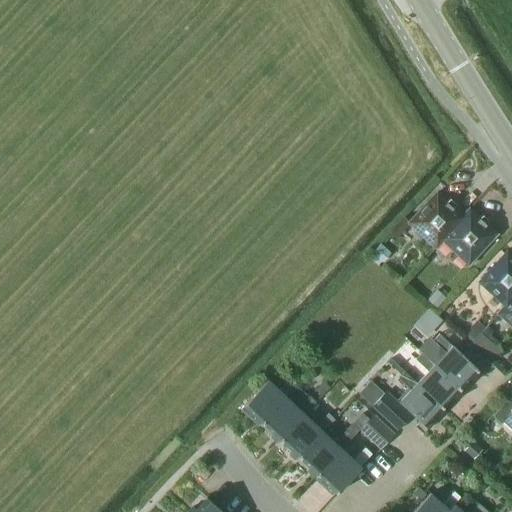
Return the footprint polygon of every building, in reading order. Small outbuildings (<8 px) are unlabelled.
[(463,218),(462,218),(437,194),(409,223),(435,248),(442,241),(463,218)] [(463,218),(442,241),(467,265),(496,235),(470,210),(462,218),(463,218)] [(381,244),(369,257),(377,265),(390,252),(381,244)] [(511,299),(511,257),(506,252),(479,283),(505,306),(505,307),(511,299)] [(435,291),(428,300),(438,308),(445,300),(435,291)] [(511,299),(505,307),(505,306),(498,314),(511,326),(511,299)] [(426,312),(415,324),(417,326),(425,333),(439,319),(428,309),(426,312)] [(463,338),(470,345),(480,334),(485,328),(477,321),(470,329),(471,330),(463,338)] [(490,364),(501,352),(480,334),(470,345),(469,345),(470,346),(486,360),(490,364)] [(445,353),(434,364),(460,389),(461,388),(458,386),(468,376),(473,381),(478,375),(475,372),(477,370),(461,355),(452,346),(450,347),(439,336),(433,342),(445,353)] [(477,370),(486,360),(470,346),(461,355),(477,370)] [(428,372),(417,384),(443,408),(444,408),(441,405),(451,395),(456,399),(461,393),(458,390),(460,389),(434,364),(433,365),(422,354),(416,361),(428,372)] [(442,410),(443,408),(417,384),(416,384),(404,373),(398,379),(411,391),(399,404),(424,428),(426,426),(423,424),(434,413),(439,418),(444,412),(442,410)] [(261,423),(262,424),(286,399),(285,398),(297,386),(290,379),(279,392),(267,381),(241,409),(259,426),(261,423)] [(315,390),(322,396),(330,387),(324,381),(315,390)] [(386,391),(371,406),(395,430),(410,416),(386,391)] [(505,421),(511,427),(511,395),(493,415),(502,424),(505,421)] [(279,440),(280,442),(304,416),(304,415),(315,403),(309,397),(297,410),(286,399),(262,424),(263,425),(265,422),(275,432),(271,437),(276,443),(279,440)] [(369,418),(362,412),(346,430),(353,436),(359,430),(369,418)] [(298,458),(299,459),(323,433),(322,433),(334,420),(327,414),(315,426),(304,416),(280,442),(281,442),(283,440),(293,449),(289,455),(295,461),(298,458)] [(370,419),(369,418),(359,430),(381,450),(396,434),(374,414),(370,419)] [(316,475),(317,476),(341,450),(340,449),(351,437),(345,432),(334,444),(323,433),(299,459),(299,460),(302,457),(312,467),(307,472),(313,478),(316,475)] [(464,451),(474,460),(483,450),(473,441),(464,451)] [(317,476),(317,477),(315,480),(332,496),(335,492),(336,494),(360,469),(359,467),(370,455),(363,449),(352,461),(341,450),(317,476)] [(493,474),(489,478),(491,483),(497,484),(500,480),(499,475),(493,474)] [(414,494),(421,500),(426,494),(419,488),(414,494)] [(447,511),(454,504),(460,497),(454,492),(442,504),(430,493),(412,511),(447,511)] [(222,511),(207,497),(205,500),(207,502),(197,511),(192,507),(187,511),(222,511)] [(487,511),(478,503),(469,511),(462,511),(454,504),(447,511),(487,511)]
